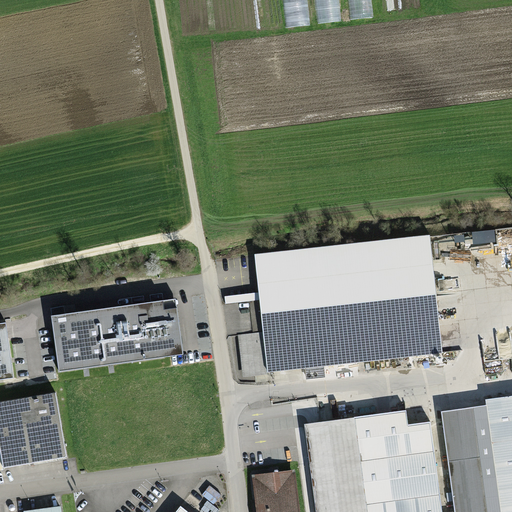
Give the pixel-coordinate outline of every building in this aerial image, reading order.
[(425,240),(255,256),(266,371),(436,355),(425,240)] [(5,323),(0,323),(0,379),(13,378),(5,323)] [(62,394),(0,404),(0,429),(7,469),(74,457),(62,394)] [(511,511),(511,399),(485,404),(499,511),(511,511)] [(408,408),(305,424),(318,511),(442,511),(429,425),(411,428),(408,408)] [(482,511),(469,411),(441,414),(454,511),(482,511)] [(292,511),(288,473),(252,478),(256,511),(292,511)]
